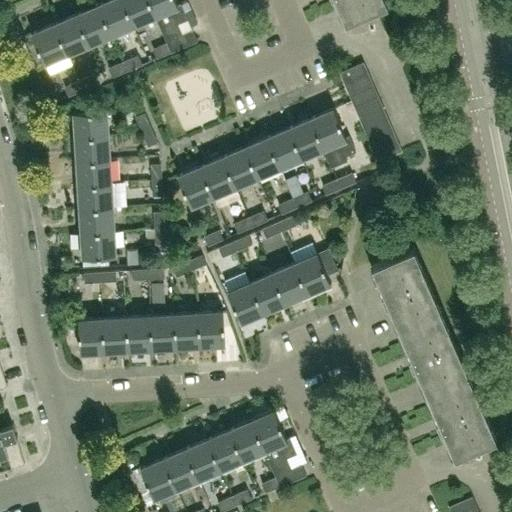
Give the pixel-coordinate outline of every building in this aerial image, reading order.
[(134,24),(123,0),(106,0),(98,3),(112,34),(134,24)] [(156,15),(149,0),(123,0),(134,24),(155,15),(156,15)] [(188,18),(181,2),(178,4),(176,0),(149,0),(156,15),(155,15),(167,42),(168,42),(172,51),(172,52),(198,40),(193,29),(183,33),(178,23),(188,18)] [(336,0),(346,21),(387,3),(386,0),(336,0)] [(90,44),(112,34),(98,3),(76,13),(90,44)] [(68,53),(90,44),(76,13),(54,23),(68,53)] [(68,53),(54,23),(31,33),(45,63),(68,53)] [(172,51),(168,42),(167,42),(153,49),(157,58),(172,51)] [(127,71),(142,64),(138,55),(123,61),(127,71)] [(127,71),(123,61),(108,68),(113,77),(127,71)] [(368,74),(363,63),(340,73),(344,81),(345,84),(368,74)] [(98,83),(94,74),(79,81),(83,90),(98,83)] [(373,85),(368,74),(345,84),(349,95),(373,85)] [(83,90),(79,81),(64,87),(68,96),(83,90)] [(378,96),(373,85),(349,95),(354,106),(378,96)] [(382,107),(378,96),(354,106),(359,117),(382,107)] [(357,150),(350,134),(346,136),(334,107),(312,116),(325,147),(332,165),(349,158),(347,154),(357,150)] [(364,128),(387,118),(382,107),(359,117),(364,128)] [(107,109),(74,111),(75,136),(108,134),(107,109)] [(151,127),(145,113),(135,117),(141,131),(151,127)] [(303,157),(325,147),(312,116),(289,126),(303,157)] [(392,129),(387,118),(364,128),(369,139),(392,129)] [(303,157),(289,126),(267,135),(281,166),(303,157)] [(157,142),(151,127),(141,131),(148,146),(157,142)] [(397,140),(392,129),(369,139),(373,150),(397,140)] [(77,159),(110,157),(108,134),(75,136),(77,159)] [(246,144),(259,176),(281,166),(267,135),(246,144)] [(378,161),(401,151),(401,150),(397,140),(373,150),(378,161)] [(236,185),(259,176),(246,144),(223,154),(236,185)] [(201,163),(215,195),(236,185),(223,154),(201,163)] [(111,182),(110,157),(77,159),(78,184),(111,182)] [(162,179),(161,163),(150,163),(151,179),(162,179)] [(215,195),(201,163),(178,173),(191,205),(215,195)] [(342,186),(357,180),(352,171),(338,177),(342,186)] [(342,186),(338,177),(323,183),(327,193),(342,186)] [(163,195),(162,179),(151,179),(152,195),(163,195)] [(79,208),(113,206),(111,182),(78,184),(79,208)] [(312,199),(308,190),(293,196),(297,205),(312,199)] [(297,205),(293,196),(278,203),(282,212),(297,205)] [(114,230),(113,206),(79,208),(81,232),(114,230)] [(149,209),(133,206),(131,218),(146,221),(149,209)] [(268,218),(264,209),(249,215),(253,225),(268,218)] [(164,227),(163,211),(153,211),(154,227),(164,227)] [(253,225),(249,215),(234,222),(238,231),(253,225)] [(296,224),(292,215),(278,221),(281,230),(296,224)] [(281,230),(278,221),(263,228),(267,237),(281,230)] [(165,243),(164,227),(154,227),(155,243),(165,243)] [(223,238),(219,228),(205,234),(209,244),(223,238)] [(115,254),(114,230),(81,232),(82,256),(115,254)] [(117,233),(117,244),(145,242),(144,231),(117,233)] [(252,243),(248,234),(233,241),(237,250),(252,243)] [(237,250),(233,241),(219,247),(222,256),(237,250)] [(441,309),(414,245),(372,263),(399,327),(441,309)] [(294,262),(307,291),(330,282),(327,275),(338,271),(328,247),(317,252),(294,262)] [(192,269),(207,263),(203,254),(188,260),(192,269)] [(192,269),(188,260),(173,267),(177,276),(192,269)] [(307,291),(294,262),(273,271),(272,271),(285,301),(307,291)] [(164,278),(164,267),(147,268),(148,279),(164,278)] [(148,279),(147,268),(131,269),(132,280),(148,279)] [(116,280),(115,270),(99,271),(100,281),(116,280)] [(100,281),(99,271),(83,272),(84,282),(100,281)] [(250,281),(263,311),(285,301),(272,271),(250,281)] [(263,311),(250,281),(228,291),(241,321),(263,311)] [(225,342),(223,309),(198,310),(200,337),(201,344),(225,342)] [(468,372),(451,333),(441,309),(399,327),(427,391),(468,372)] [(200,337),(198,310),(174,312),(176,337),(176,345),(201,344),(200,337)] [(153,347),(176,345),(176,337),(174,312),(151,313),(152,337),(153,347)] [(152,337),(151,313),(126,315),(128,337),(129,348),(153,347),(152,337)] [(128,337),(126,315),(103,316),(104,337),(105,350),(129,348),(128,337)] [(104,337),(103,316),(78,318),(80,351),(105,350),(104,337)] [(474,385),(468,372),(427,391),(455,455),(467,450),(483,443),(496,438),(474,385)] [(296,453),(289,437),(286,439),(274,410),(251,419),(264,449),(263,450),(275,477),(279,486),(305,475),(301,464),(291,468),(286,457),(296,453)] [(264,449),(251,419),(228,429),(241,459),(263,450),(264,449)] [(25,463),(13,424),(0,428),(0,427),(0,457),(8,455),(12,467),(25,463)] [(219,468),(241,459),(228,429),(206,439),(219,468)] [(185,448),(198,478),(219,468),(206,439),(185,448)] [(198,478),(185,448),(162,458),(176,487),(198,478)] [(176,487),(162,458),(140,467),(153,497),(176,487)] [(279,486),(275,477),(261,483),(265,492),(279,486)] [(236,504),(251,498),(247,489),(232,496),(236,504)] [(236,504),(232,496),(217,502),(221,511),(236,504)] [(465,511),(477,507),(472,496),(449,506),(451,511),(465,511)]
